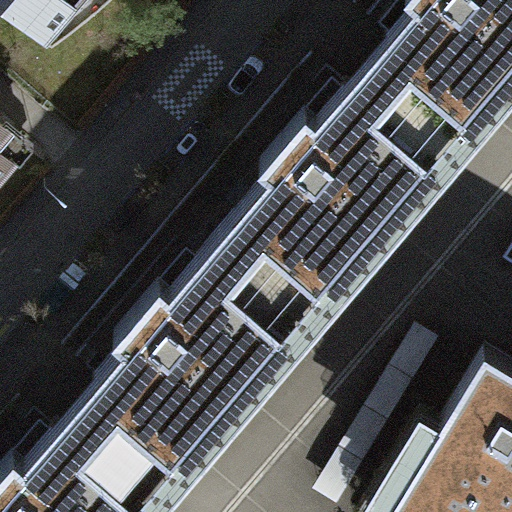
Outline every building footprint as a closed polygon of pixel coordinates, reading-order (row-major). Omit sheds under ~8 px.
[(10,0),(45,29),(70,0),(10,0)] [(511,0),(406,0),(366,48),(356,59),(440,131),(511,46),(511,0)] [(265,167),(210,230),(293,301),(440,131),(356,59),(313,109),(304,101),(255,158),(265,167)] [(0,162),(10,151),(0,142),(0,125),(1,124),(0,123),(0,162)] [(119,338),(66,400),(148,470),(293,301),(210,230),(166,281),(158,274),(110,330),(119,338)] [(414,316),(311,483),(333,497),(437,330),(414,316)] [(511,511),(511,357),(479,339),(385,500),(406,511),(511,511)] [(0,511),(111,511),(148,470),(66,400),(22,452),(11,443),(0,456),(0,511)]
